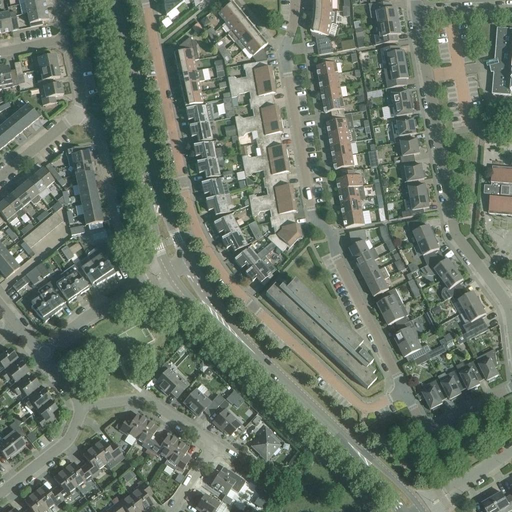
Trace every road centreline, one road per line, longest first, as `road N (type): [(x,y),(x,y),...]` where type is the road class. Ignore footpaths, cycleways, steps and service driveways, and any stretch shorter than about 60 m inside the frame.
road 1 (residential): [(403,390),(373,407),(356,403),(252,307),(206,251),(188,206),(145,0)]
road 2 (residential): [(403,390),(334,254),(331,233),(312,215),(283,51),(294,0)]
road 3 (residential): [(511,324),(505,301),(454,230),(416,12)]
road 4 (secondary): [(145,165),(111,0)]
road 5 (residential): [(215,445),(147,400),(78,407)]
road 6 (secondary): [(351,445),(249,349)]
road 7 (residential): [(511,387),(430,427),(403,390)]
road 8 (residential): [(118,232),(95,134),(75,114)]
road 9 (residential): [(0,494),(67,439),(78,407)]
